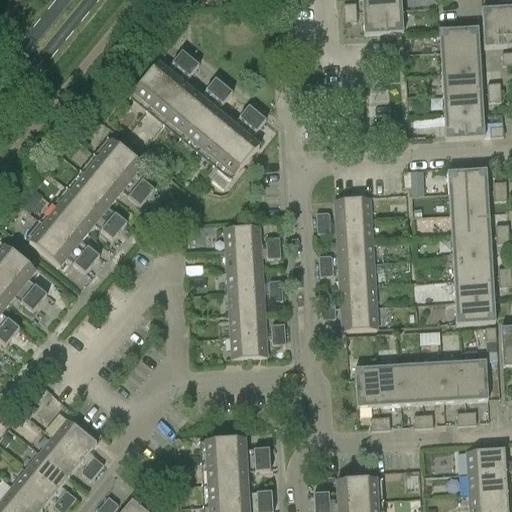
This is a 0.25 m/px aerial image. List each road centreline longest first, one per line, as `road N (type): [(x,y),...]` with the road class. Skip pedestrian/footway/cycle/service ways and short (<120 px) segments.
road 1 (residential): [(179,385),(172,297),(145,296),(80,380)]
road 2 (residential): [(305,382),(295,170)]
road 3 (residential): [(511,434),(308,444)]
road 4 (residential): [(360,165),(354,68),(323,37),(322,0)]
road 5 (residential): [(360,165),(511,156)]
road 6 (tertiary): [(0,110),(90,0)]
road 7 (residential): [(305,382),(179,385)]
road 8 (residential): [(0,416),(50,353),(80,380)]
